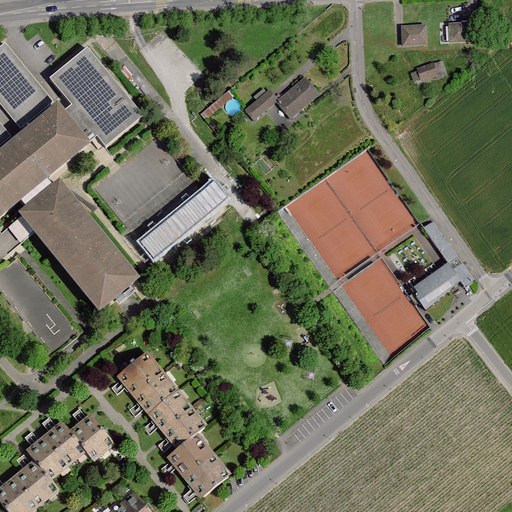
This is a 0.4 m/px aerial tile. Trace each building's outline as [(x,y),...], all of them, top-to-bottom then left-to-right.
[(484,22),(449,24),(450,44),(485,42),(484,22)] [(426,26),(401,27),(402,47),(427,45),(426,26)] [(0,227),(24,208),(28,214),(21,220),(34,236),(100,318),(142,284),(62,185),(53,192),(48,186),(94,150),(90,145),(98,138),(108,149),(144,117),(88,51),(51,81),(73,109),(66,116),(8,46),(0,52),(0,104),(24,134),(15,142),(0,123),(0,227)] [(432,64),(416,69),(420,82),(436,76),(432,64)] [(276,102),(291,120),(321,95),(306,76),(278,99),(270,89),(245,110),(253,121),(276,102)] [(458,257),(433,223),(424,229),(448,264),(458,257)] [(454,271),(448,264),(411,290),(426,310),(461,281),(467,289),(477,282),(463,265),(454,271)] [(211,431),(149,355),(119,379),(179,453),(169,461),(203,503),(234,478),(201,438),(211,431)] [(36,464),(0,494),(0,498),(11,511),(43,511),(65,494),(56,483),(90,455),(97,463),(117,447),(93,418),(74,434),(66,423),(28,454),(36,464)] [(152,511),(138,495),(119,511),(152,511)]
